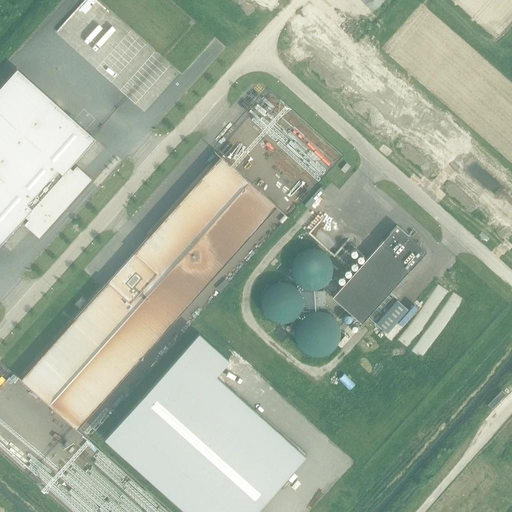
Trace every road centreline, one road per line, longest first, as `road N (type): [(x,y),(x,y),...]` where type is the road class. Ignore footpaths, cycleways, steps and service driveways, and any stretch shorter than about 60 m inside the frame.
road 1 (unclassified): [(0,334),(256,48)]
road 2 (unclassified): [(256,48),(511,279)]
